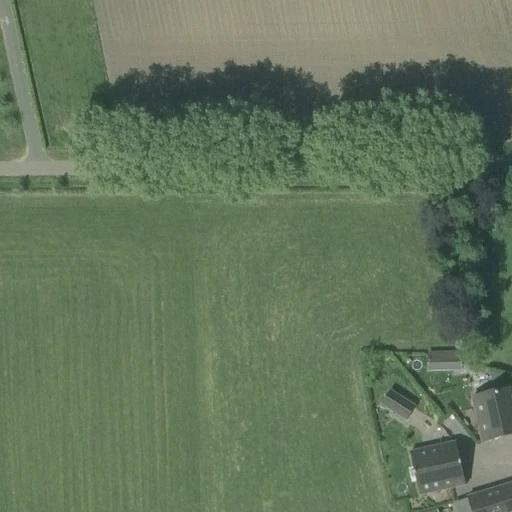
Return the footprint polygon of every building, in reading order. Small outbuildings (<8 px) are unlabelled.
[(462,353),(445,353),(445,372),(462,372),(462,353)] [(511,437),(511,389),(472,399),(483,444),(511,437)] [(410,405),(394,392),(384,404),(400,417),(410,405)] [(456,442),(411,453),(420,496),(466,486),(456,442)] [(472,511),(511,511),(511,483),(468,497),(472,511)]
